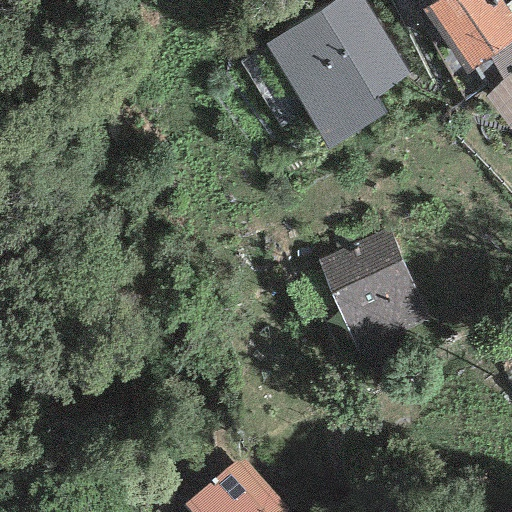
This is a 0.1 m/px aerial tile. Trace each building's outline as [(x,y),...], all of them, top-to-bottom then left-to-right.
[(366,0),(330,0),(264,39),(326,144),(387,108),(377,90),(409,72),(366,0)] [(511,12),(504,0),(431,0),(471,64),(489,52),(511,38),(511,12)] [(511,38),(489,52),(503,77),(485,91),(509,121),(511,118),(511,38)] [(386,229),(320,254),(358,352),(423,327),(386,229)] [(287,511),(242,462),(187,511),(287,511)]
